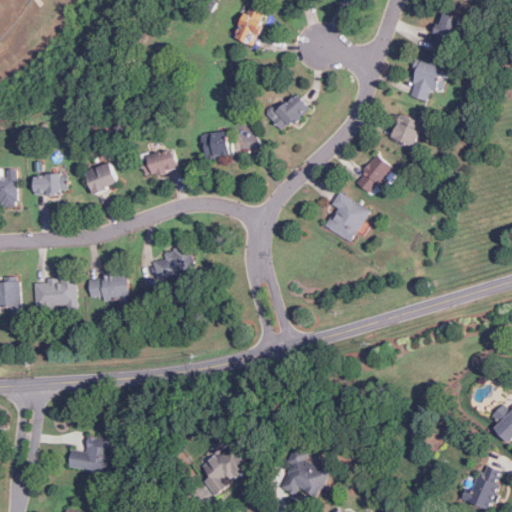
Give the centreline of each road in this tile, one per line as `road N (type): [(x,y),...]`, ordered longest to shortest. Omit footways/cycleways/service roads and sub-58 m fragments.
road 1 (secondary): [(0,386),(200,370),(511,282)]
road 2 (residential): [(284,350),(265,283),(263,236),(283,196),(357,122),(396,0)]
road 3 (residential): [(266,227),(231,209),(199,206),(92,239),(0,242)]
road 4 (residential): [(35,385),(18,511)]
